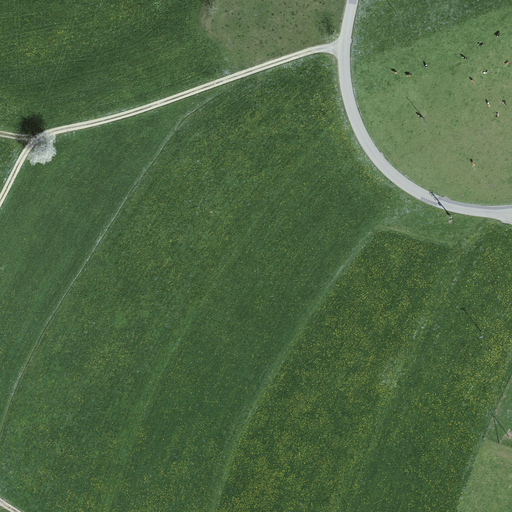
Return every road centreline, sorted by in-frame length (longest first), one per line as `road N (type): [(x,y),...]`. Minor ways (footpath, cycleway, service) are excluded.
road 1 (track): [(0,198),(37,139),(286,58),(344,47)]
road 2 (unclassified): [(511,210),(431,200),(369,149),(344,77),(353,0)]
